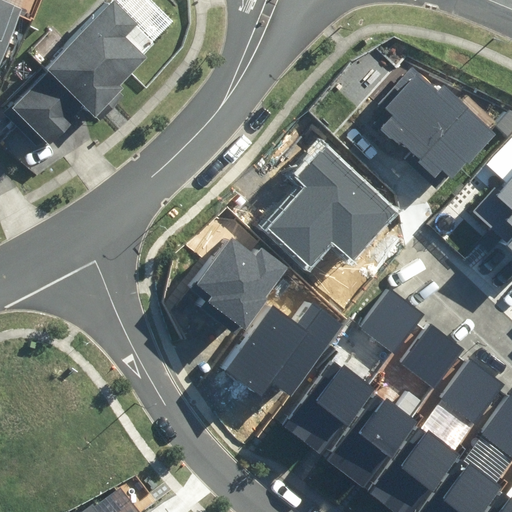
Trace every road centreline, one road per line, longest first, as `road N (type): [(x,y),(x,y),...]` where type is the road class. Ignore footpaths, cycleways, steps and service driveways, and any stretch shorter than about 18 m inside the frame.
road 1 (residential): [(270,511),(175,417),(69,237)]
road 2 (residential): [(275,0),(238,95),(142,190),(69,237)]
road 3 (residential): [(413,249),(511,338)]
